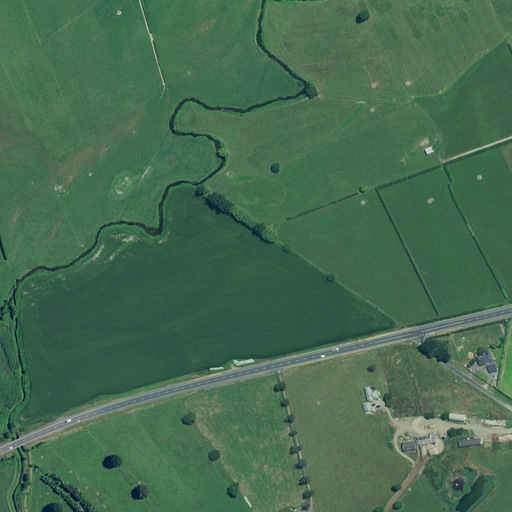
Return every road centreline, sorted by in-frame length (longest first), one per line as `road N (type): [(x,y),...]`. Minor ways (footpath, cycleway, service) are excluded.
road 1 (trunk): [(417,332),(151,396),(0,451)]
road 2 (unclassified): [(417,332),(434,357),(511,409)]
